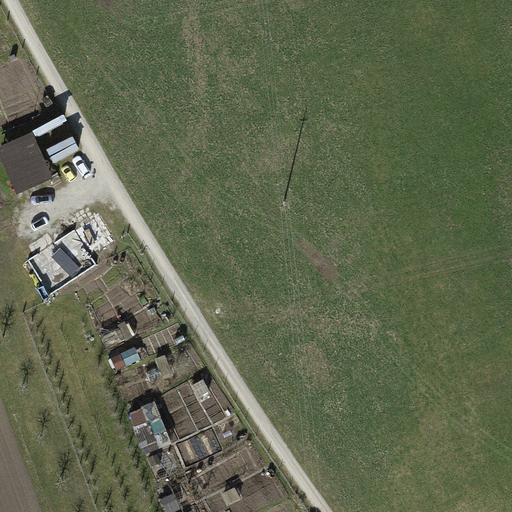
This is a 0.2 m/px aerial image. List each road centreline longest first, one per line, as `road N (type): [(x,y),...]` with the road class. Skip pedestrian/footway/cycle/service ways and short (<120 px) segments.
road 1 (track): [(327,511),(227,369),(10,0)]
road 2 (unknown): [(249,0),(273,21),(280,41),(328,378),(421,511)]
